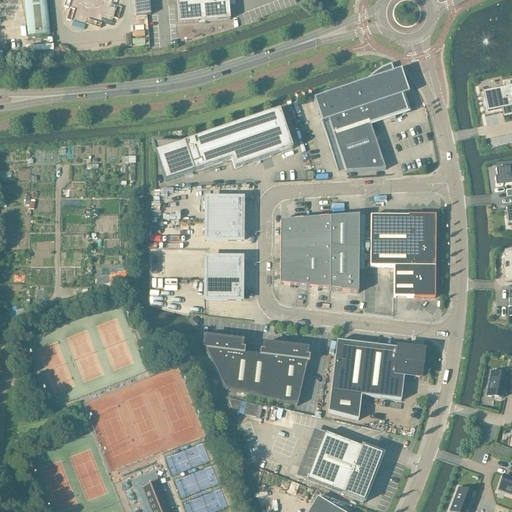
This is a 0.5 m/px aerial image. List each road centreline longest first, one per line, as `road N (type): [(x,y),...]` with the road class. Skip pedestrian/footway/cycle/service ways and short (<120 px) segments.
road 1 (unclassified): [(455,183),(281,196),(265,204),(265,302),(272,315),(456,335)]
road 2 (secondary): [(0,100),(176,83),(320,37)]
road 3 (unclassified): [(456,335),(429,451),(402,511)]
road 4 (unclassified): [(455,183),(456,335)]
